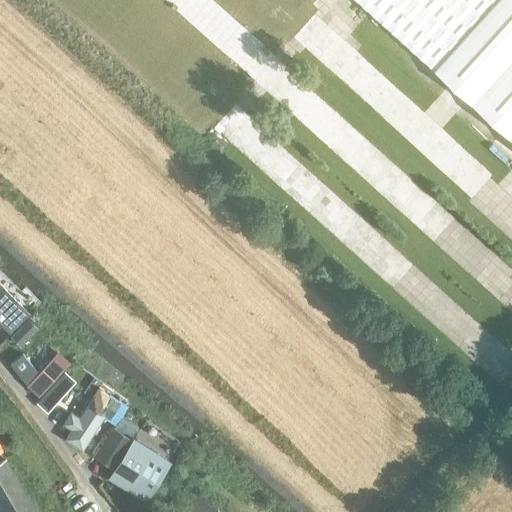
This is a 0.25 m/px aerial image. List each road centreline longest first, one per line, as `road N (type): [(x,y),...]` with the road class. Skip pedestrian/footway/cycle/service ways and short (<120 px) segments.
road 1 (unknown): [(256,69),(244,118),(291,184),(437,316),(472,339),(511,347)]
road 2 (unknown): [(511,222),(314,48),(301,42),(256,69)]
